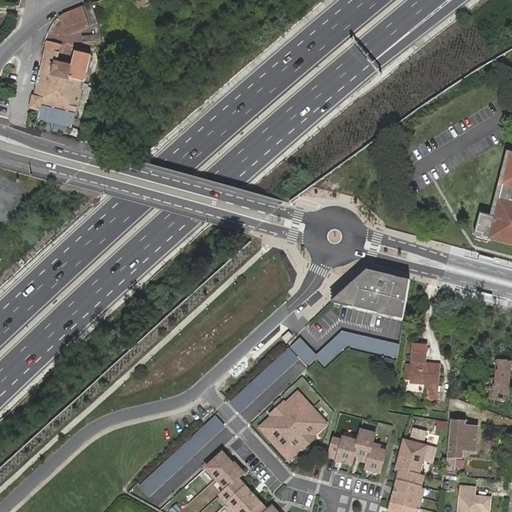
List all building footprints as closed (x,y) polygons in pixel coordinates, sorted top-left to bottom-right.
[(98,23),(92,4),(61,16),(68,33),(98,23)] [(46,41),(45,48),(59,52),(61,45),(46,41)] [(45,48),(31,104),(40,106),(41,104),(76,113),(91,54),(76,51),(72,65),(57,62),(59,52),(45,48)] [(41,104),(40,106),(37,116),(73,125),(76,113),(41,104)] [(485,237),(511,244),(511,159),(497,218),(484,215),(479,232),(486,234),(485,237)] [(403,319),(409,279),(366,269),(330,302),(403,319)] [(344,332),(317,356),(326,366),(347,346),(396,358),(399,344),(344,332)] [(299,338),(289,348),(299,359),(307,366),(317,356),(299,338)] [(412,345),(408,386),(427,388),(426,400),(436,401),(440,366),(422,363),(424,346),(412,345)] [(289,348),(228,402),(238,414),(299,359),(289,348)] [(510,364),(493,363),(492,368),(483,367),(482,379),(486,380),(485,398),(507,400),(510,364)] [(266,424),(260,430),(289,460),(295,454),(292,451),(299,445),(304,450),(316,438),(312,433),(318,428),(321,431),(328,424),(298,393),(291,400),(294,403),(288,408),(284,404),(271,416),(275,421),(269,427),(266,424)] [(214,416),(137,485),(148,497),(225,428),(214,416)] [(452,421),(448,472),(454,473),(455,459),(462,459),(463,451),(474,452),(476,428),(464,427),(464,423),(452,421)] [(343,442),(334,440),(329,457),(338,459),(337,462),(353,466),(355,456),(369,460),(366,470),(381,474),(387,452),(372,448),(375,438),(360,434),(358,442),(344,438),(343,442)] [(427,447),(406,442),(398,470),(402,471),(390,511),(416,511),(426,477),(419,476),(427,447)] [(223,456),(207,472),(227,493),(222,498),(234,511),(233,511),(276,511),(273,509),(269,511),(267,511),(265,509),(267,507),(263,503),(261,505),(246,490),(248,488),(245,485),(243,487),(239,482),(243,478),(223,456)] [(473,487),(461,487),(458,511),(479,511),(480,510),(488,511),(489,499),(473,497),(473,487)]
